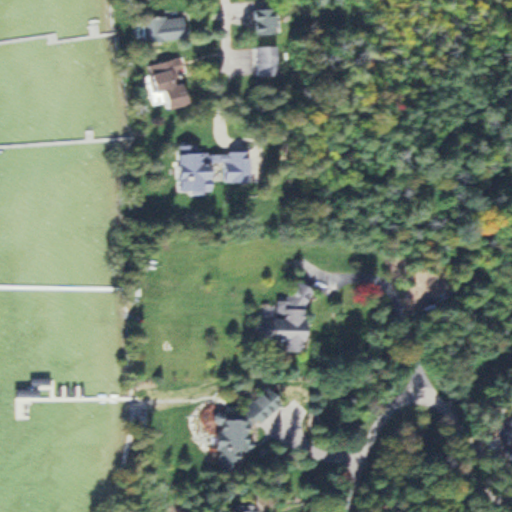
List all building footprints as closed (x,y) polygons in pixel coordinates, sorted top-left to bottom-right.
[(250,35),(277,35),(277,11),(250,11),(250,35)] [(186,40),(184,17),(139,21),(141,44),(186,40)] [(253,47),(255,76),(275,75),(273,46),(253,47)] [(187,83),(176,85),(173,70),(155,73),(162,111),(191,106),(187,83)] [(246,149),(246,157),(250,157),(250,170),(247,171),(247,176),(221,177),(221,167),(212,167),(213,190),(202,190),(202,194),(189,194),(189,187),(178,188),(177,142),(197,142),(197,152),(207,152),(207,155),(228,154),(228,150),(246,149)] [(314,288),(303,305),(304,317),(310,327),(303,339),(303,350),(285,349),(287,337),(263,338),(264,316),(276,316),(275,298),(284,299),(296,277),(314,288)] [(234,416),(219,415),(217,417),(216,470),(236,470),(241,466),(241,457),(250,449),(250,430),(279,404),(279,398),(267,385),(234,416)] [(259,502),(258,511),(235,511),(235,501),(259,502)]
